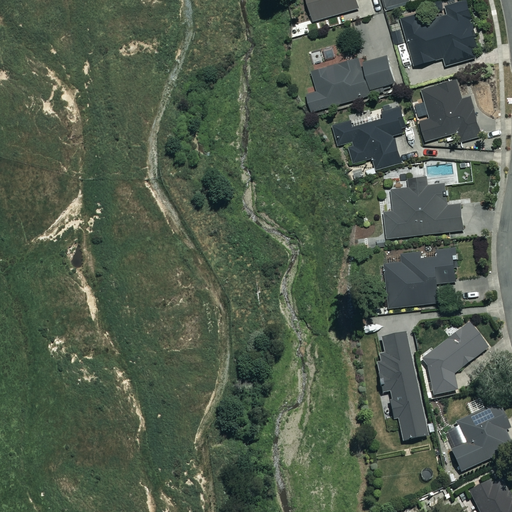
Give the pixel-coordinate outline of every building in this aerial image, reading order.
[(360,10),(357,0),(308,0),(315,23),(360,10)] [(478,37),(466,2),(448,9),(451,18),(427,27),(422,15),(401,22),(418,68),(445,59),(447,66),(481,54),(475,38),(478,37)] [(397,85),(389,58),(362,66),(360,61),(313,75),(319,93),(308,96),(313,114),(385,94),(383,89),(397,85)] [(464,101),(458,82),(423,92),(431,120),(422,122),(428,143),(461,134),(463,143),(483,138),(472,99),(464,101)] [(404,165),(395,137),(409,132),(401,108),(382,114),(384,120),(356,130),(353,123),(333,129),(339,148),(348,145),(354,165),(374,158),(379,173),(404,165)] [(428,188),(428,179),(410,180),(411,190),(393,192),(395,213),(385,214),(388,240),(465,231),(462,206),(448,207),(446,186),(428,188)] [(456,248),(439,249),(439,260),(422,260),(422,254),(405,254),(405,265),(386,265),(387,308),(437,307),(437,282),(457,282),(456,248)] [(456,374),(489,348),(470,324),(423,361),(429,368),(433,394),(458,390),(456,374)] [(428,438),(406,335),(383,340),(386,354),(380,355),(382,363),(377,364),(384,394),(390,393),(396,421),(399,421),(404,443),(428,438)] [(510,430),(500,407),(457,425),(459,429),(445,435),(461,472),(511,450),(511,447),(505,432),(510,430)] [(511,511),(511,494),(504,477),(470,493),(479,511),(511,511)]
